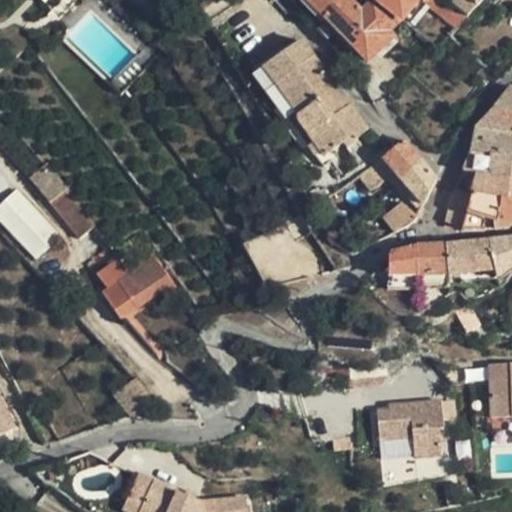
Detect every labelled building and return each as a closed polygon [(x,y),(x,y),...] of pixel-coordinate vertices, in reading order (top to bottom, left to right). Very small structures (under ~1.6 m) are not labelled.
[(343,0),(313,0),(308,4),(370,73),(432,16),(460,38),(492,0),(461,0),(454,11),(437,0),(360,0),(352,6),(343,0)] [(320,38),(330,49),(335,45),(325,34),(320,38)] [(304,42),(257,77),(321,161),(367,130),(304,42)] [(511,87),(496,108),(511,112),(511,87)] [(511,112),(496,108),(475,131),(511,135),(511,112)] [(511,135),(475,131),(471,152),(511,156),(511,167),(511,169),(511,135)] [(404,143),(361,176),(372,187),(394,173),(418,202),(436,180),(404,143)] [(511,156),(471,152),(463,171),(478,174),(510,177),(511,176),(511,169),(511,167),(511,156)] [(30,175),(51,201),(66,189),(45,163),(30,175)] [(19,188),(0,168),(0,205),(18,189),(19,188)] [(511,225),(511,176),(510,177),(478,174),(463,171),(454,192),(444,228),(462,230),(485,231),(510,229),(511,225)] [(62,237),(18,189),(0,205),(0,221),(37,260),(62,237)] [(95,226),(66,189),(51,201),(49,202),(80,239),(95,226)] [(382,221),(396,232),(415,217),(402,205),(382,221)] [(511,238),(495,243),(407,247),(391,262),(394,286),(419,288),(417,274),(500,276),(511,268),(511,238)] [(110,290),(128,314),(173,284),(154,258),(135,272),(124,257),(104,272),(114,286),(110,290)] [(121,320),(128,314),(110,290),(103,294),(121,320)] [(455,309),(467,332),(480,325),(469,302),(455,309)] [(511,364),(489,366),(492,422),(511,421),(511,364)] [(475,369),(447,369),(448,385),(474,385),(475,369)] [(455,398),(379,407),(377,438),(414,435),(414,455),(444,459),(438,414),(451,414),(455,398)] [(0,434),(15,426),(0,399),(0,434)] [(123,509),(128,511),(248,511),(247,498),(200,501),(139,474),(123,509)] [(449,507),(457,505),(452,482),(445,484),(449,507)]
